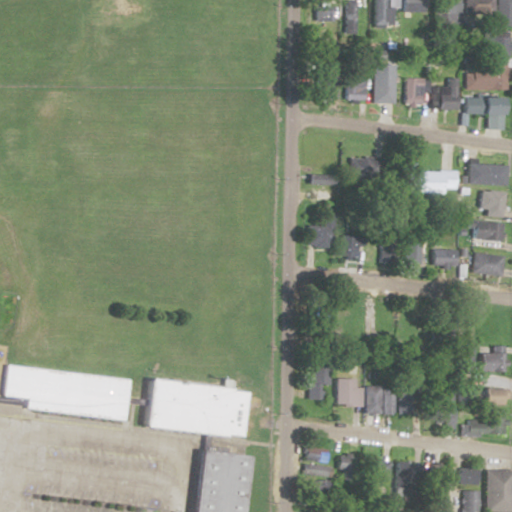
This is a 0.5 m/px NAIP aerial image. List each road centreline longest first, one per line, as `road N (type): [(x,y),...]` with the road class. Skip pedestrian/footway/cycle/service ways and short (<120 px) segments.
road 1 (residential): [(283,511),(287,0)]
road 2 (residential): [(511,453),(283,424)]
road 3 (residential): [(511,299),(287,272)]
road 4 (residential): [(511,146),(292,120)]
